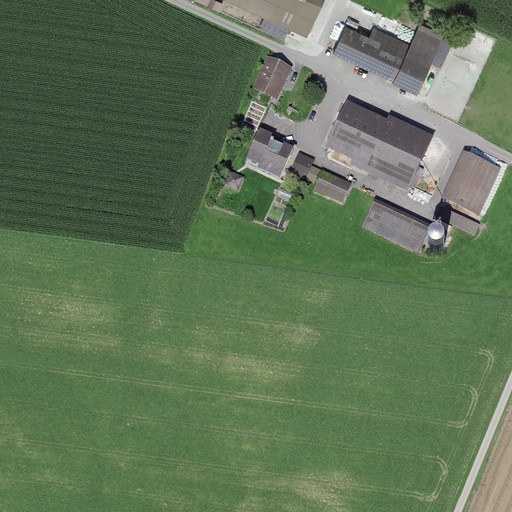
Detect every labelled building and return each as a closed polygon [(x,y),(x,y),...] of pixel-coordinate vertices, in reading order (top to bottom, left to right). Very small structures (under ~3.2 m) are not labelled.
[(324,0),(228,0),(309,35),(324,0)] [(355,30),(342,59),(427,97),(451,45),(424,33),(414,55),(355,30)] [(292,71),(267,59),(249,94),(274,107),(292,71)] [(353,106),(329,153),(414,196),(438,148),(353,106)] [(292,145),(259,130),(243,165),(276,180),(292,145)] [(317,165),(297,154),(285,176),(305,187),(317,165)] [(503,175),(464,159),(446,202),(486,218),(503,175)] [(351,186),(322,171),(311,191),(340,206),(351,186)] [(438,235),(371,201),(358,227),(425,261),(438,235)]
